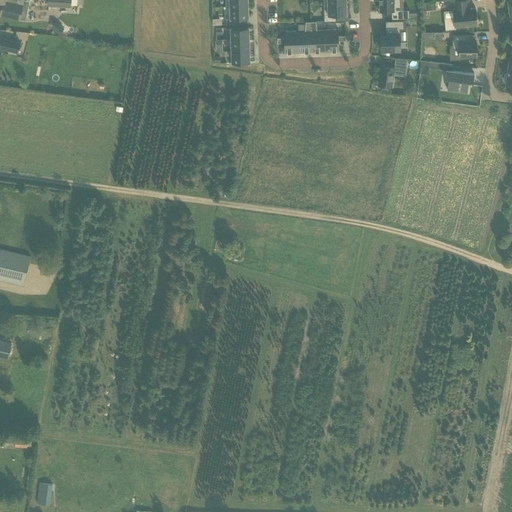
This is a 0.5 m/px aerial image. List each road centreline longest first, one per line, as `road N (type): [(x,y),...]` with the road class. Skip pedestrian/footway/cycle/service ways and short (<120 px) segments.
road 1 (track): [(0,173),(349,221),(511,271)]
road 2 (residential): [(263,0),(264,51),(275,64),(363,58),(364,0)]
road 3 (residential): [(511,99),(486,95),(490,0)]
